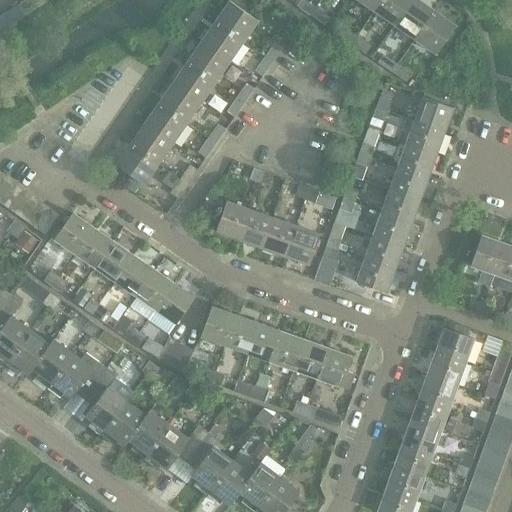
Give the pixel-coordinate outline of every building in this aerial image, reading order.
[(27,0),(20,5),(25,12),(42,0),(27,0)] [(300,0),(296,6),(310,16),(315,9),(302,0),(300,0)] [(356,0),(373,12),(381,0),(356,0)] [(381,0),(373,12),(394,26),(411,0),(381,0)] [(415,0),(411,0),(394,26),(414,40),(434,13),(415,0)] [(229,1),(214,22),(242,42),(257,21),(229,1)] [(6,15),(11,22),(25,12),(20,5),(6,15)] [(310,16),(324,26),(329,19),(315,9),(310,16)] [(434,13),(414,40),(435,55),(454,27),(434,13)] [(214,22),(200,42),(228,62),(242,42),(214,22)] [(336,34),(351,45),(356,37),(342,27),(336,34)] [(351,45),(365,55),(370,48),(356,37),(351,45)] [(200,42),(186,63),(214,83),(228,62),(200,42)] [(274,43),(264,57),(271,63),(281,49),(274,43)] [(377,63),(391,73),(396,65),(382,56),(377,63)] [(254,72),(261,77),(271,63),(264,57),(254,72)] [(186,63),(172,83),(200,103),(214,83),(186,63)] [(391,73),(405,83),(410,75),(396,65),(391,73)] [(172,83),(158,103),(186,123),(200,103),(172,83)] [(245,84),(235,98),(243,103),(253,89),(245,84)] [(382,90),(375,107),(387,111),(390,103),(392,103),(394,94),(382,90)] [(226,112),(233,117),(243,103),(235,98),(226,112)] [(422,98),(414,121),(444,132),(452,108),(422,98)] [(158,103),(143,124),(171,144),(186,123),(158,103)] [(375,107),(367,130),(379,134),(387,111),(375,107)] [(409,133),(405,144),(436,155),(444,132),(414,121),(405,118),(401,131),(409,133)] [(143,124),(129,144),(157,164),(171,144),(143,124)] [(217,125),(207,139),(214,144),(224,130),(217,125)] [(367,130),(362,144),(359,153),(370,157),(379,134),(367,130)] [(197,153),(205,158),(214,144),(207,139),(197,153)] [(143,185),(157,164),(129,144),(115,165),(143,185)] [(405,144),(397,167),(427,178),(436,155),(405,144)] [(359,153),(355,163),(366,168),(370,157),(359,153)] [(355,163),(350,176),(361,181),(366,168),(355,163)] [(189,165),(179,179),(187,185),(196,171),(189,165)] [(397,167),(389,190),(419,201),(427,178),(397,167)] [(249,179),(260,184),(264,172),(253,168),(249,179)] [(264,172),(260,184),(268,187),(272,175),(264,172)] [(169,194),(177,199),(187,185),(179,179),(169,194)] [(0,206),(2,207),(16,187),(5,180),(0,187),(0,206)] [(294,196),(306,200),(310,189),(298,185),(294,196)] [(26,194),(16,187),(2,207),(12,215),(26,194)] [(310,189),(306,200),(314,203),(318,192),(310,189)] [(345,190),(342,199),(353,203),(356,194),(345,190)] [(389,190),(380,213),(410,224),(419,201),(389,190)] [(318,192),(314,203),(332,210),(336,198),(318,192)] [(26,194),(12,215),(22,222),(37,202),(26,194)] [(334,223),(360,232),(363,222),(357,220),(361,206),(353,203),(342,199),(334,223)] [(32,229),(46,208),(37,202),(22,222),(32,229)] [(215,233),(239,242),(250,211),(225,203),(215,233)] [(46,208),(32,229),(42,236),(57,216),(46,208)] [(250,211),(239,242),(262,250),(273,219),(250,211)] [(380,213),(372,236),(402,247),(410,224),(380,213)] [(53,241),(75,257),(93,230),(71,215),(53,241)] [(273,219),(262,250),(285,258),(296,228),(273,219)] [(16,239),(24,229),(13,221),(6,231),(16,239)] [(296,228),(285,258),(308,266),(319,235),(296,228)] [(93,230),(75,257),(94,270),(113,244),(93,230)] [(24,231),(14,244),(27,254),(37,240),(24,231)] [(329,236),(326,245),(337,249),(340,240),(329,236)] [(372,236),(364,259),(394,270),(402,247),(372,236)] [(469,267),(481,272),(477,283),(488,287),(503,245),(480,237),(469,267)] [(113,244),(94,270),(115,284),(133,258),(113,244)] [(326,245),(322,255),(333,259),(337,249),(326,245)] [(511,248),(503,245),(488,287),(489,287),(490,285),(497,287),(500,278),(511,282),(511,248)] [(322,255),(312,282),(328,287),(338,261),(333,259),(322,255)] [(133,258),(115,284),(134,297),(153,271),(133,258)] [(385,294),(394,270),(364,259),(355,283),(385,294)] [(50,271),(43,282),(53,289),(60,278),(50,271)] [(153,271),(134,297),(155,311),(173,285),(153,271)] [(25,277),(18,285),(30,294),(37,285),(25,277)] [(60,278),(53,289),(60,294),(67,283),(60,278)] [(173,285),(155,311),(175,325),(193,299),(173,285)] [(0,309),(9,297),(0,289),(0,309)] [(52,311),(60,301),(49,293),(41,303),(52,311)] [(0,363),(3,366),(28,332),(10,318),(20,305),(9,297),(0,309),(0,363)] [(90,298),(83,309),(93,316),(100,306),(98,304),(100,301),(96,299),(94,301),(90,298)] [(473,302),(469,312),(469,313),(478,316),(481,305),(473,302)] [(481,305),(478,316),(487,320),(491,309),(481,305)] [(101,307),(94,317),(100,321),(107,311),(101,307)] [(201,338),(224,347),(234,316),(212,308),(201,338)] [(234,316),(224,347),(247,355),(258,325),(234,316)] [(92,339),(99,328),(88,321),(81,330),(92,339)] [(258,325),(247,355),(269,363),(280,332),(258,325)] [(456,325),(453,332),(466,337),(469,330),(456,325)] [(129,327),(122,337),(132,344),(139,334),(129,327)] [(443,329),(435,353),(464,363),(472,340),(466,337),(453,332),(443,329)] [(28,332),(3,366),(16,375),(19,371),(27,376),(31,371),(30,370),(48,346),(47,346),(28,332)] [(280,332),(269,363),(292,371),(303,341),(280,332)] [(139,334),(132,344),(139,349),(147,339),(139,334)] [(168,339),(158,361),(169,366),(180,345),(168,339)] [(30,370),(31,371),(36,374),(32,380),(45,390),(72,355),(52,340),(47,346),(48,346),(30,370)] [(117,340),(111,350),(116,354),(123,344),(117,340)] [(303,341),(292,371),(317,380),(328,349),(303,341)] [(182,346),(172,367),(183,373),(193,352),(182,346)] [(328,349),(317,380),(339,388),(349,391),(354,374),(345,371),(350,357),(328,349)] [(499,349),(491,373),(502,377),(510,354),(499,349)] [(72,355),(45,390),(58,400),(63,394),(69,399),(73,394),(82,401),(105,370),(104,369),(112,357),(104,351),(96,361),(85,353),(80,361),(72,355)] [(435,353),(426,376),(455,386),(464,363),(435,353)] [(148,361),(141,371),(151,379),(158,369),(148,361)] [(197,379),(210,384),(214,372),(201,367),(197,379)] [(87,427),(100,436),(125,403),(106,389),(115,377),(105,370),(82,401),(91,408),(84,417),(91,422),(87,427)] [(214,372),(210,384),(220,387),(224,376),(214,372)] [(487,382),(498,386),(502,377),(491,373),(487,382)] [(259,374),(254,386),(260,388),(265,376),(259,374)] [(265,376),(260,388),(266,390),(271,378),(265,376)] [(426,376),(418,398),(447,409),(455,386),(426,376)] [(191,384),(184,393),(194,401),(202,392),(191,384)] [(247,397),(256,400),(260,388),(254,386),(251,385),(247,397)] [(260,388),(256,400),(266,404),(270,392),(266,390),(260,388)] [(511,395),(504,392),(499,404),(511,409),(511,395)] [(418,398),(410,421),(439,432),(447,409),(418,398)] [(293,412),(304,416),(308,404),(297,401),(293,412)] [(125,403),(100,436),(113,446),(117,441),(124,446),(127,441),(127,440),(144,417),(143,416),(125,403)] [(308,404),(304,416),(312,419),(323,423),(327,411),(316,407),(308,404)] [(511,409),(499,404),(495,416),(511,421),(511,409)] [(478,409),(474,419),(485,423),(489,412),(478,409)] [(264,410),(256,421),(265,427),(272,416),(264,410)] [(127,440),(127,441),(133,445),(130,450),(143,460),(168,426),(170,427),(177,419),(171,415),(164,423),(148,411),(143,416),(144,417),(127,440)] [(511,421),(495,416),(491,426),(511,433),(511,421)] [(471,429),(482,432),(485,423),(474,419),(471,429)] [(410,421),(402,444),(431,454),(439,432),(410,421)] [(168,426),(143,460),(155,469),(159,464),(166,469),(175,457),(185,464),(215,424),(211,422),(205,432),(197,426),(187,440),(170,427),(168,426)] [(215,424),(185,464),(193,470),(190,476),(197,481),(192,486),(205,495),(230,461),(212,447),(216,441),(213,438),(221,428),(215,424)] [(309,426),(301,437),(311,444),(320,433),(309,426)] [(511,433),(491,426),(487,438),(509,446),(511,438),(511,433)] [(305,453),(311,444),(301,437),(295,446),(305,453)] [(487,438),(483,449),(505,457),(509,446),(487,438)] [(260,442),(251,454),(261,461),(264,457),(270,449),(260,442)] [(402,444),(393,467),(422,478),(431,454),(402,444)] [(483,449),(478,461),(501,468),(505,457),(483,449)] [(461,454),(458,464),(469,468),(473,458),(461,454)] [(238,492),(239,493),(243,497),(239,502),(253,511),(279,478),(284,471),(264,457),(261,461),(259,464),(258,463),(249,475),(250,476),(238,492)] [(230,461),(205,495),(218,505),(222,500),(230,505),(239,493),(238,492),(250,476),(249,475),(230,461)] [(478,461),(475,471),(497,481),(501,468),(478,461)] [(454,474),(465,478),(469,468),(458,464),(454,474)] [(393,467),(385,491),(414,501),(422,478),(393,467)] [(475,471),(471,482),(493,491),(497,481),(475,471)] [(279,478),(253,511),(252,511),(283,511),(298,492),(279,478)] [(471,482),(467,493),(489,501),(493,491),(471,482)] [(409,511),(414,501),(385,491),(376,511),(409,511)] [(467,493),(463,505),(481,511),(485,511),(489,501),(467,493)] [(445,501),(441,511),(442,511),(452,511),(455,505),(445,501)] [(86,511),(75,503),(68,511),(86,511)]
